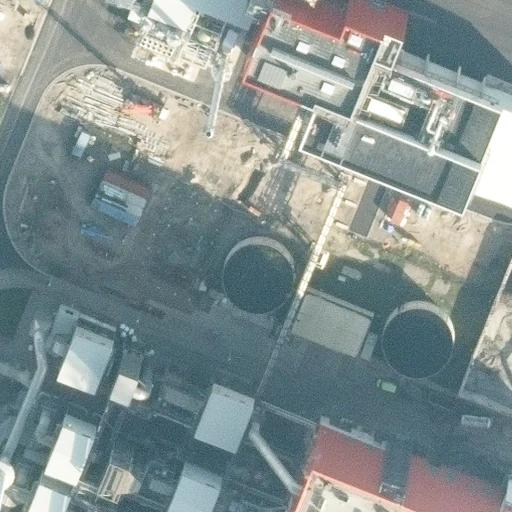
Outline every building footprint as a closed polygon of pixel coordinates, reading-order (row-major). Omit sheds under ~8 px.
[(142,0),(136,15),(184,34),(197,0),(230,0),(261,12),(249,41),(298,61),(289,81),(301,86),(310,65),(321,70),(305,110),(511,191),(511,87),(395,42),(408,9),(384,0),(142,0)] [(188,177),(145,288),(196,307),(238,197),(188,177)] [(241,302),(246,305),(252,306),(258,307),(264,307),(270,306),(276,303),(281,300),(286,296),(289,292),(293,287),(295,281),(296,275),(296,269),(295,263),(294,257),(291,252),(287,247),(283,243),(278,239),(273,236),(267,235),(261,234),(255,234),(249,236),(243,238),(238,241),(233,245),(229,249),(226,255),(224,260),(223,266),(223,272),(224,278),(225,284),(228,290),(232,294),(236,299),(241,302)] [(306,291),(291,327),(357,353),(372,317),(306,291)] [(411,370),(416,371),(423,371),(428,369),(434,367),(439,364),(444,360),(448,356),(451,351),(453,345),(454,339),(454,333),(453,327),(451,321),(449,316),(445,311),(441,307),(436,304),(430,302),(424,300),(418,300),(412,301),(406,302),(401,305),(396,308),(392,312),(388,317),(386,323),(384,329),(383,334),(384,340),(385,346),(387,352),(391,357),(395,361),(400,365),(405,368),(411,370)] [(118,327),(81,312),(70,337),(62,356),(100,372),(109,351),(118,327)] [(259,384),(218,367),(209,389),(199,412),(241,428),(251,405),(259,384)] [(59,420),(50,442),(81,456),(90,432),(99,409),(68,397),(59,420)] [(493,511),(503,488),(321,415),(281,511),(493,511)] [(179,467),(170,489),(207,504),(217,481),(226,459),(188,444),(179,467)] [(36,476),(26,501),(53,511),(57,511),(58,510),(67,488),(75,468),(45,455),(36,476)] [(511,511),(511,470),(510,470),(509,473),(504,485),(503,488),(493,511),(511,511)] [(192,511),(166,501),(161,511),(192,511)]
